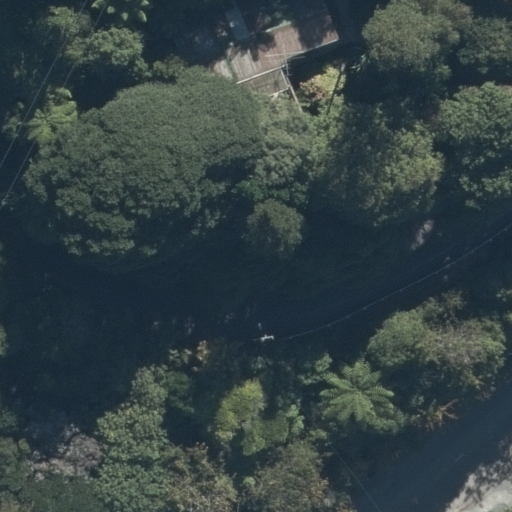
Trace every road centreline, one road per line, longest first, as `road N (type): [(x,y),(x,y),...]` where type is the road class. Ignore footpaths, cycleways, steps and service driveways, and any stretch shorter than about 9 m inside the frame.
road 1 (residential): [(0,230),(128,309),(242,330),(416,274),(511,203)]
road 2 (residential): [(404,511),(511,417)]
